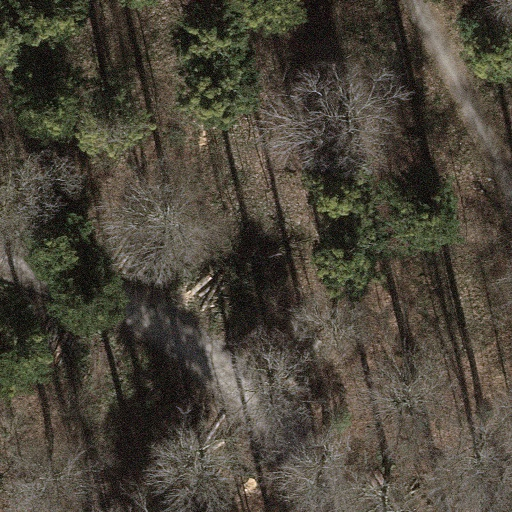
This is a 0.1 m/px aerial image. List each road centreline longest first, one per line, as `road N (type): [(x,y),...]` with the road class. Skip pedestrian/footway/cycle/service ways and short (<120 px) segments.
road 1 (track): [(339,511),(274,412),(218,357),(147,312),(0,252)]
road 2 (track): [(415,0),(511,186)]
